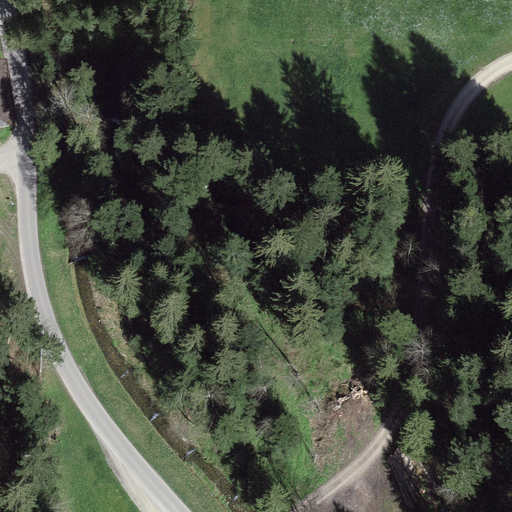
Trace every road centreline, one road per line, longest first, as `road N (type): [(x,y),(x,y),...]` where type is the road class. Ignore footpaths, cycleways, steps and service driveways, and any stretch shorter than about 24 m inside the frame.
road 1 (unclassified): [(0,0),(28,244),(44,313),(96,416),(181,511)]
road 2 (track): [(296,511),(355,468),(406,404),(416,375),(439,150),(463,99),(511,60)]
